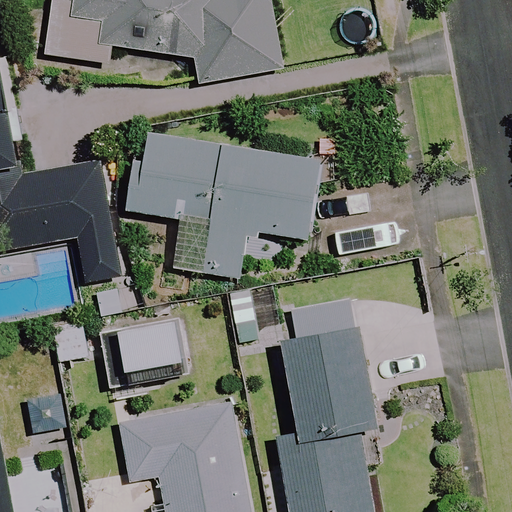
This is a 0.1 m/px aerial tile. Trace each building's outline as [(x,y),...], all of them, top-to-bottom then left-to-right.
[(67,0),(66,19),(100,22),(98,49),(192,57),(199,87),(282,70),(266,0),(67,0)] [(0,173),(15,171),(0,93),(0,173)] [(321,152),(133,131),(123,217),(173,222),(167,272),(237,280),(243,231),(311,238),(321,152)] [(94,165),(5,180),(17,250),(68,242),(76,284),(113,278),(94,165)] [(180,366),(174,324),(111,333),(117,376),(180,366)] [(376,511),(358,436),(375,432),(350,328),(284,343),(307,442),(274,449),(288,511),(376,511)] [(241,511),(221,405),(112,427),(124,488),(153,483),(158,511),(241,511)]
